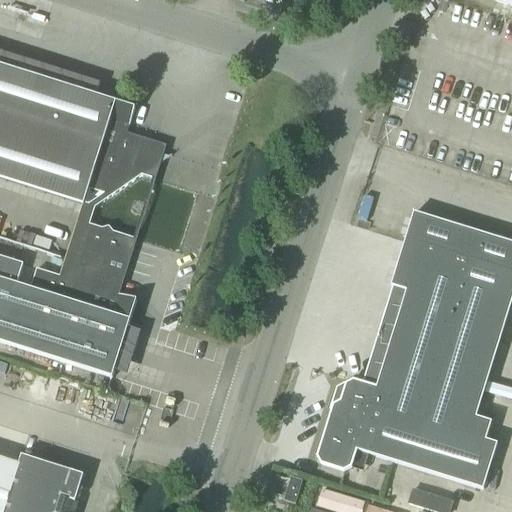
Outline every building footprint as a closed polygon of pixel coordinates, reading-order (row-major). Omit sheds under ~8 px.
[(511,0),(495,0),(495,4),(511,9),(511,0)] [(135,111),(127,109),(0,68),(0,181),(83,208),(92,180),(112,187),(130,174),(143,178),(154,182),(159,166),(169,160),(153,155),(155,146),(121,135),(124,127),(129,129),(135,111)] [(357,453),(482,492),(497,447),(485,443),(491,425),(475,420),(511,302),(511,246),(414,216),(391,289),(406,294),(377,391),(353,383),(350,385),(346,388),(344,393),(348,401),(333,409),(331,413),(317,460),(321,468),(344,475),(351,471),(357,453)] [(120,290),(127,268),(135,242),(113,235),(108,230),(102,231),(88,227),(87,231),(86,235),(86,239),(86,243),(86,248),(87,252),(87,255),(89,259),(90,263),(83,286),(36,272),(30,292),(17,288),(23,267),(0,260),(0,345),(112,381),(120,356),(125,353),(122,348),(136,303),(113,296),(115,288),(120,290)] [(11,369),(0,364),(0,374),(9,378),(11,369)] [(0,511),(72,511),(83,479),(21,459),(19,467),(0,461),(0,511)] [(284,503),(295,507),(302,483),(291,480),(284,503)]
